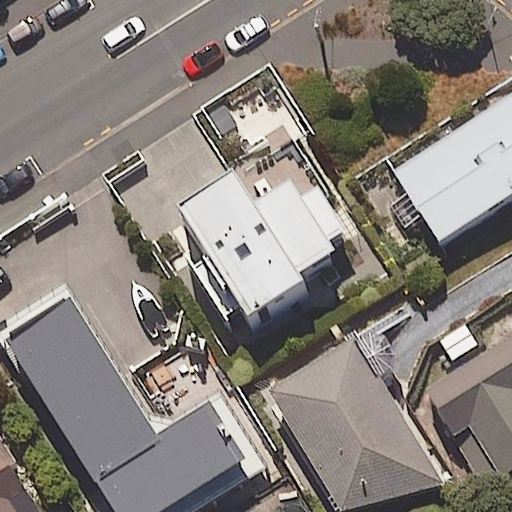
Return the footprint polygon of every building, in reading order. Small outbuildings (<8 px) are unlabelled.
[(229,100),(206,114),(229,152),(245,143),(259,165),(300,140),(287,117),(252,138),(229,100)] [(511,112),(405,183),(420,206),(401,218),(419,245),(438,233),(453,256),(511,216),(511,112)] [(207,272),(241,332),(259,322),(267,335),(327,301),(320,287),(355,267),(347,253),(368,241),(342,195),(321,207),(316,199),(281,219),(264,190),(246,200),(199,227),(221,264),(207,272)] [(469,320),(437,340),(453,365),(484,344),(469,320)] [(25,367),(117,511),(223,511),(261,488),(224,430),(175,461),(89,326),(25,367)] [(356,511),(450,487),(387,384),(402,374),(377,334),(362,343),(275,396),(345,511),(356,511)] [(511,341),(429,390),(487,490),(511,475),(511,341)] [(0,511),(50,511),(0,438),(0,511)]
